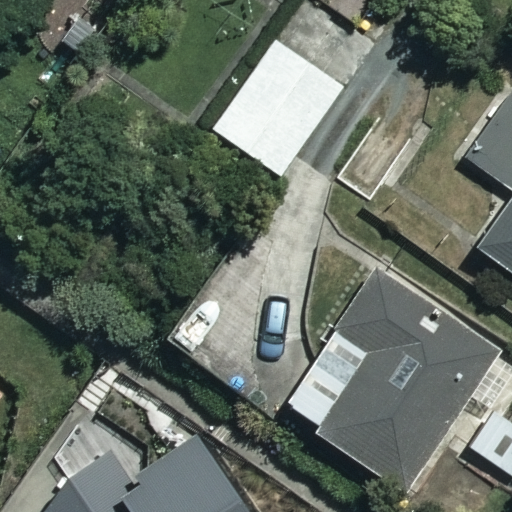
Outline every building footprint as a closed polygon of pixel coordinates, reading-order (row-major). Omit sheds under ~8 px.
[(343,88),(275,41),(213,129),(281,177),(343,88)] [(511,96),(466,159),(511,191),(511,197),(476,247),(511,273),(511,96)] [(413,140),(382,118),(337,181),(369,203),(413,140)] [(404,489),(458,410),(473,420),(511,363),(376,272),(284,408),(404,489)] [(511,424),(493,412),(470,449),(511,475),(511,424)] [(245,511),(198,441),(157,469),(139,442),(35,511),(245,511)]
